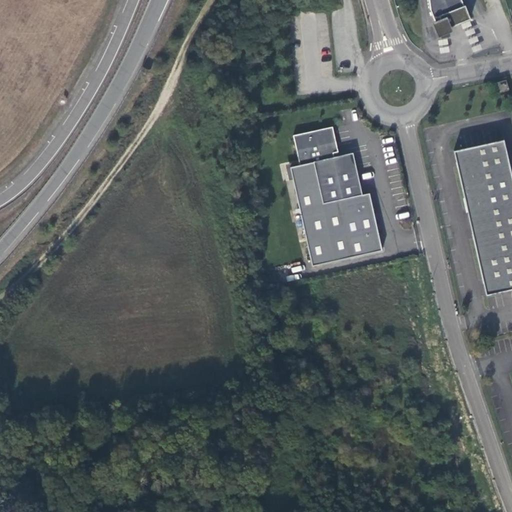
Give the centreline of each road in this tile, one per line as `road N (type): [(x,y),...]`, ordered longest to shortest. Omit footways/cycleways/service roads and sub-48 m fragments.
road 1 (unclassified): [(403,119),(450,326),(511,506)]
road 2 (track): [(217,0),(139,138),(39,268),(0,301)]
road 3 (trunk): [(0,248),(92,129),(158,0)]
road 4 (trunk): [(133,0),(68,126),(0,200)]
